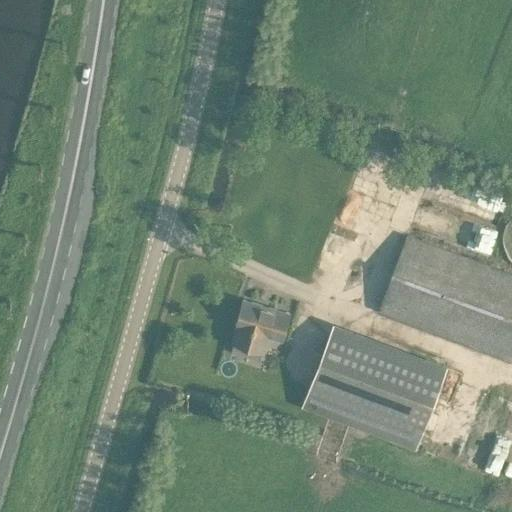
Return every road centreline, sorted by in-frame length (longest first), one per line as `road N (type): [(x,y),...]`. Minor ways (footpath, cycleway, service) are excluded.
road 1 (unclassified): [(79,511),(201,79),(215,0)]
road 2 (primary): [(0,450),(56,243),(104,0)]
road 3 (track): [(325,299),(511,376)]
